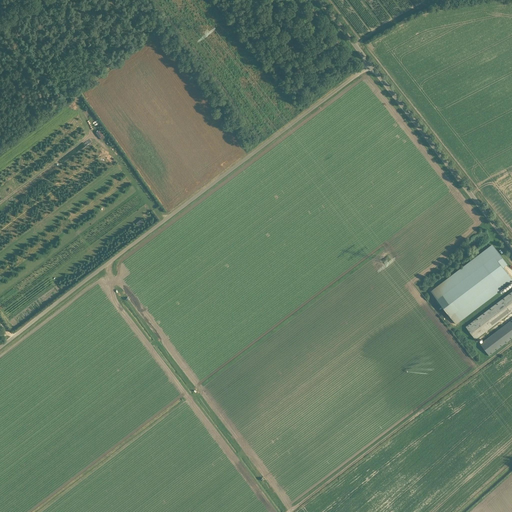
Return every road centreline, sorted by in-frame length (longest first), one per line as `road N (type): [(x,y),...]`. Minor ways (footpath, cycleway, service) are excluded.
road 1 (unclassified): [(0,346),(370,63)]
road 2 (track): [(169,216),(78,96),(61,91),(10,17),(39,0)]
road 3 (track): [(511,343),(290,511)]
road 4 (unclassified): [(511,247),(370,63)]
